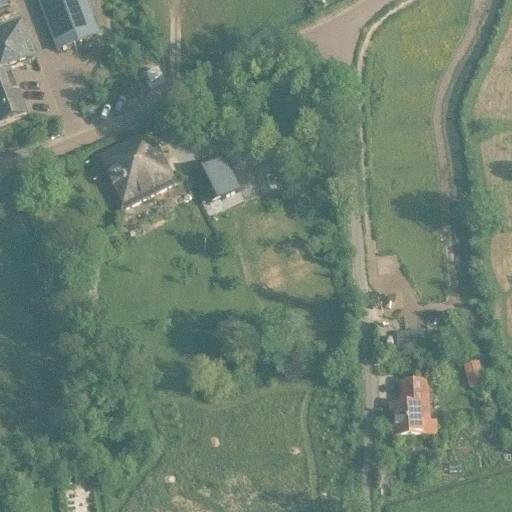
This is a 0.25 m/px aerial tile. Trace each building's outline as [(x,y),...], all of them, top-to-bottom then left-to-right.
[(34,0),(47,33),(54,52),(97,37),(82,0),(34,0)] [(0,126),(24,118),(16,97),(6,71),(34,61),(19,23),(16,15),(0,20),(0,126)] [(133,139),(92,159),(119,214),(176,191),(149,137),(136,144),(133,139)] [(221,161),(192,175),(207,206),(236,192),(221,161)] [(465,386),(481,384),(477,365),(462,367),(465,386)] [(398,385),(400,407),(390,408),(392,441),(435,438),(434,424),(426,424),(424,383),(398,385)]
